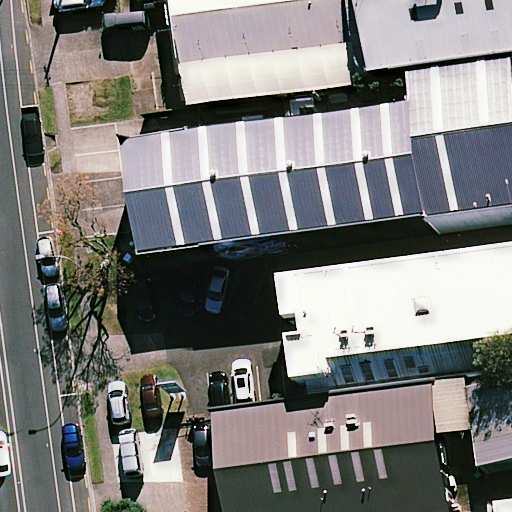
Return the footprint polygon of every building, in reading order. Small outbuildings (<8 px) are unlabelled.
[(381,47),(374,0),(190,0),(200,66),(381,47)] [(384,79),(416,75),(511,60),(511,0),(374,0),(381,47),(384,79)] [(420,99),(144,141),(163,263),(511,210),(511,60),(416,75),(420,99)] [(511,252),(287,287),(302,385),(511,352),(511,252)] [(511,395),(452,404),(458,448),(487,444),(492,481),(511,478),(511,395)] [(466,511),(449,396),(226,430),(238,511),(466,511)]
